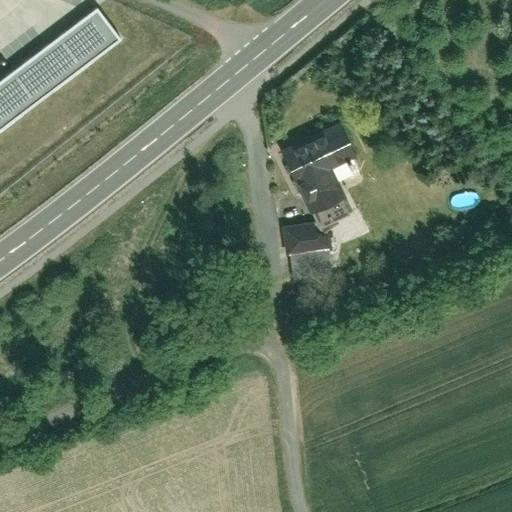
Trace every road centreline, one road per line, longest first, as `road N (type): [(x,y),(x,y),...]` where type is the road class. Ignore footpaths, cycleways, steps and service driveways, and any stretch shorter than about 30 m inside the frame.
road 1 (primary): [(0,262),(266,54)]
road 2 (track): [(272,351),(287,386),(299,511)]
